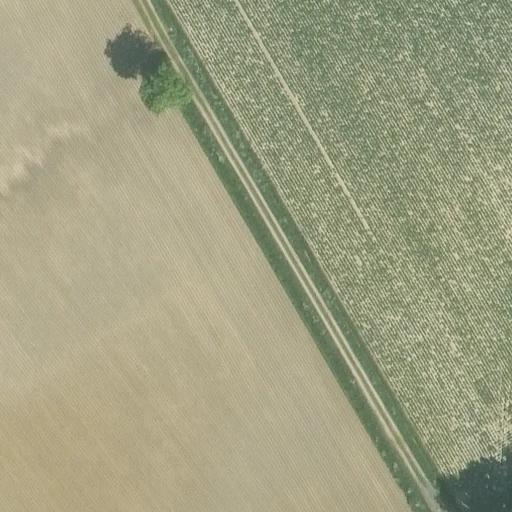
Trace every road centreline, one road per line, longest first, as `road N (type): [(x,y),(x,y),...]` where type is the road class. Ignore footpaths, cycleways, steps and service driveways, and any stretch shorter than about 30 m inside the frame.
road 1 (track): [(142,0),(448,511)]
road 2 (track): [(0,175),(174,54)]
